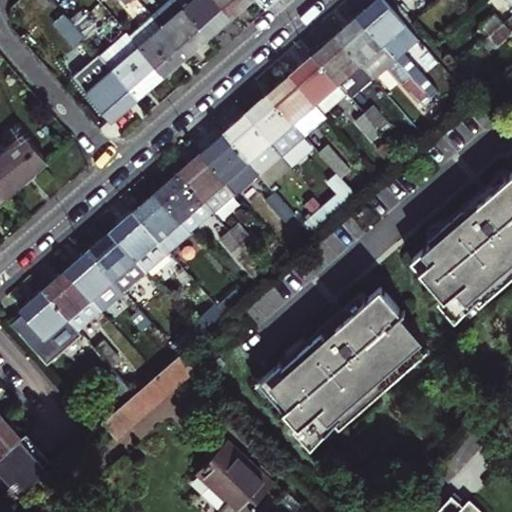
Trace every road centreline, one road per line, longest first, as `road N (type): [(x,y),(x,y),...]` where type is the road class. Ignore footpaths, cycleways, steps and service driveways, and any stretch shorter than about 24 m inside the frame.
road 1 (residential): [(124,158),(312,0)]
road 2 (residential): [(124,158),(0,7)]
road 3 (residential): [(0,270),(124,158)]
